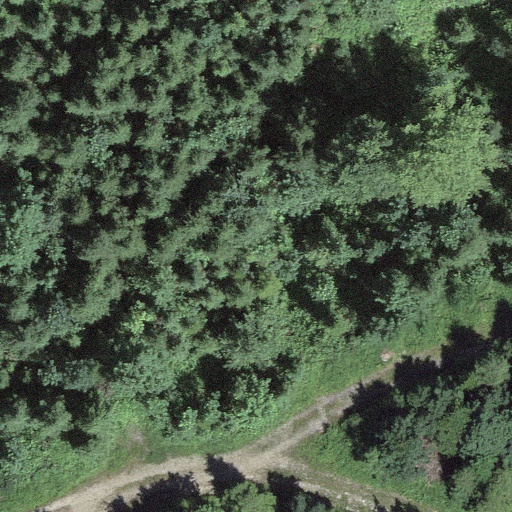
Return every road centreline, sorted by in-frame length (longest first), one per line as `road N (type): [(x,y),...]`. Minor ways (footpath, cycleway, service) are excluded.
road 1 (track): [(511,341),(252,464),(93,511)]
road 2 (track): [(252,464),(416,511)]
